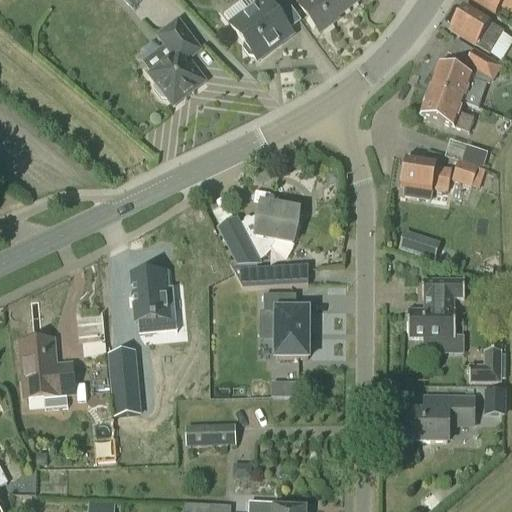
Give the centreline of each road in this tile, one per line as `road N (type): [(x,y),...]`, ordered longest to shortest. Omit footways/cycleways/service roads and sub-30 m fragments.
road 1 (unclassified): [(358,511),(363,183),(327,105)]
road 2 (tertiary): [(0,267),(327,105)]
road 3 (tertiary): [(327,105),(376,70),(432,0)]
